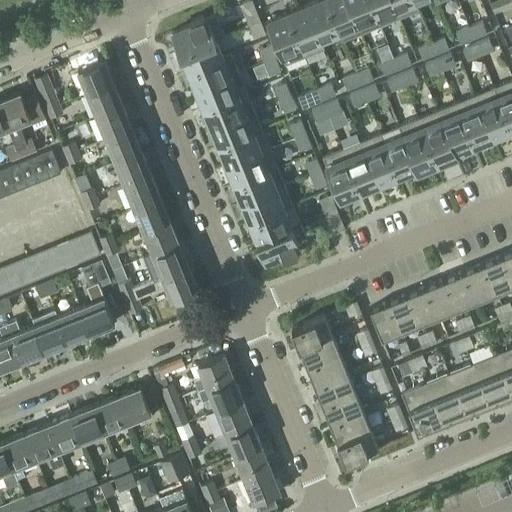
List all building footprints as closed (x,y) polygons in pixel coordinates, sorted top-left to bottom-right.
[(248,24),(260,20),(252,0),(248,0),(240,4),(248,24)] [(317,0),(306,5),(320,39),(321,39),(338,32),(339,31),(325,0),(317,0)] [(325,0),(339,31),(338,32),(341,41),(361,33),(347,0),(325,0)] [(347,0),(361,33),(380,25),(369,0),(347,0)] [(369,0),(380,25),(399,17),(391,0),(369,0)] [(391,0),(399,17),(419,9),(415,0),(414,1),(413,0),(391,0)] [(494,13),(506,8),(502,0),(498,0),(490,3),(494,13)] [(511,0),(502,0),(506,8),(511,5),(511,0)] [(293,10),(287,12),(304,56),(324,48),(321,39),(320,39),(306,5),(293,10)] [(281,15),(267,20),(284,64),(304,56),(287,12),(281,15)] [(214,37),(215,38),(224,34),(215,13),(204,18),(203,15),(189,21),(190,24),(172,31),(180,51),(214,37)] [(254,38),(265,33),(260,20),(248,24),(254,38)] [(469,26),(473,37),(486,32),(482,21),(469,26)] [(460,43),(473,37),(469,26),(456,32),(460,43)] [(431,42),(435,53),(448,47),(444,36),(431,42)] [(222,56),(222,55),(215,38),(214,37),(180,51),(188,70),(222,56)] [(475,43),(480,54),(493,49),(489,38),(475,43)] [(422,58),(435,53),(431,42),(418,47),(422,58)] [(467,59),(480,54),(475,43),(463,48),(467,59)] [(264,61),(275,56),(270,44),(259,48),(264,61)] [(393,57),(398,68),(411,63),(406,51),(393,57)] [(195,89),(239,71),(231,52),(222,55),(222,56),(188,70),(195,89)] [(438,58),(442,70),(455,64),(451,53),(438,58)] [(275,56),(264,61),(269,74),(280,69),(275,56)] [(385,73),(398,68),(393,57),(380,62),(385,73)] [(429,75),(442,70),(438,58),(425,64),(429,75)] [(86,93),(112,83),(102,59),(77,70),(86,93)] [(355,72),(360,84),(373,78),(368,67),(355,72)] [(400,74),(404,85),(417,79),(413,68),(400,74)] [(203,108),(246,90),(239,71),(195,89),(203,108)] [(347,89),(360,84),(355,72),(342,78),(347,89)] [(47,73),(34,78),(46,109),(60,104),(47,73)] [(392,90),(404,85),(400,74),(387,79),(392,90)] [(511,78),(494,86),(493,86),(497,95),(511,129),(511,128),(511,78)] [(279,99),(290,94),(285,81),(274,86),(279,99)] [(317,88),(322,99),(335,94),(331,82),(317,88)] [(112,83),(86,93),(96,117),(122,106),(112,83)] [(362,89),(367,100),(380,95),(375,84),(362,89)] [(493,86),(474,94),(492,137),(505,132),(511,129),(497,95),(493,86)] [(309,104),(322,99),(317,88),(305,93),(309,104)] [(354,105),(367,100),(362,89),(349,94),(354,105)] [(211,127),(254,109),(246,90),(203,108),(211,127)] [(20,93),(0,100),(0,112),(6,128),(7,127),(13,143),(13,144),(18,157),(37,150),(36,149),(31,137),(25,139),(18,123),(29,118),(30,122),(44,117),(35,93),(22,98),(20,93)] [(279,99),(284,112),(296,107),(290,94),(279,99)] [(473,145),(492,137),(474,94),(455,102),(473,145)] [(329,116),(342,110),(337,99),(324,105),(329,116)] [(454,152),(455,152),(473,145),(455,102),(436,109),(454,152)] [(60,104),(46,109),(50,117),(63,112),(60,104)] [(316,121),(329,116),(324,105),(311,110),(316,121)] [(122,106),(96,117),(105,139),(131,129),(122,106)] [(218,146),(262,128),(254,109),(211,127),(218,146)] [(457,156),(455,152),(454,152),(436,109),(417,117),(436,164),(457,156)] [(416,172),(436,164),(417,117),(399,125),(416,168),(415,168),(416,172)] [(295,137),(306,132),(300,119),(289,124),(295,137)] [(399,125),(380,132),(397,176),(403,173),(415,168),(416,168),(399,125)] [(226,164),(269,147),(262,128),(218,146),(226,164)] [(131,129),(105,139),(114,162),(140,152),(131,129)] [(295,137),(300,150),(311,145),(306,132),(295,137)] [(378,183),(397,176),(380,132),(361,140),(378,183)] [(74,140),(61,146),(65,156),(79,150),(74,140)] [(359,191),(378,183),(361,140),(342,148),(359,191)] [(13,144),(5,147),(10,160),(18,157),(13,144)] [(234,183),(277,166),(269,147),(226,164),(234,183)] [(339,199),(359,191),(342,148),(322,156),(339,199)] [(79,150),(65,156),(69,163),(82,158),(79,150)] [(49,179),(61,174),(51,151),(40,155),(49,179)] [(140,152),(114,162),(124,185),(149,175),(140,152)] [(38,184),(49,179),(40,155),(29,160),(38,184)] [(310,174),(321,170),(316,157),(305,161),(310,174)] [(27,188),(38,184),(29,160),(17,164),(27,188)] [(16,193),(27,188),(17,164),(6,169),(16,193)] [(241,202),(285,185),(277,166),(234,183),(241,202)] [(0,185),(5,197),(16,193),(6,169),(0,171),(0,185)] [(321,170),(310,174),(315,187),(326,183),(321,170)] [(149,175),(124,185),(133,209),(159,198),(149,175)] [(241,202),(249,221),(292,204),(285,185),(241,202)] [(89,188),(80,191),(84,202),(97,196),(93,186),(89,188)] [(324,212),(336,207),(331,194),(319,199),(324,212)] [(97,196),(84,202),(87,209),(100,204),(97,196)] [(159,198),(133,209),(142,231),(168,220),(159,198)] [(292,204),(249,221),(257,240),(300,223),(292,204)] [(336,207),(324,212),(333,233),(345,228),(336,207)] [(168,220),(142,231),(151,254),(177,243),(168,220)] [(300,223),(257,240),(265,260),(283,253),(284,256),(299,250),(297,247),(308,243),(300,223)] [(88,259),(99,255),(89,231),(79,236),(88,259)] [(112,232),(99,237),(103,247),(116,242),(112,232)] [(78,264),(88,259),(79,236),(68,240),(78,264)] [(67,268),(78,264),(68,240),(58,244),(67,268)] [(116,242),(103,247),(106,255),(119,250),(116,242)] [(151,254),(143,257),(148,269),(152,279),(152,280),(187,266),(177,243),(151,254)] [(56,272),(67,268),(58,244),(46,249),(56,272)] [(45,277),(56,272),(46,249),(35,253),(45,277)] [(511,276),(511,250),(503,254),(511,276)] [(33,282),(45,277),(35,253),(23,258),(33,282)] [(496,292),(511,284),(511,276),(503,254),(484,262),(496,292)] [(22,286),(33,282),(23,258),(12,263),(22,286)] [(92,301),(79,307),(90,332),(113,323),(99,286),(110,281),(111,281),(101,258),(81,266),(88,285),(86,286),(92,301)] [(477,299),(496,292),(484,262),(465,269),(477,299)] [(10,291),(22,286),(12,263),(1,267),(10,291)] [(134,288),(122,293),(130,312),(142,307),(138,297),(165,287),(170,300),(196,290),(187,266),(152,280),(152,279),(133,286),(134,288)] [(0,295),(10,291),(1,267),(0,267),(0,295)] [(458,307),(477,299),(465,269),(446,277),(458,307)] [(439,315),(458,307),(446,277),(427,285),(439,315)] [(53,278),(43,282),(48,295),(58,291),(53,278)] [(130,278),(118,283),(122,293),(134,288),(133,286),(130,278)] [(43,282),(35,285),(39,295),(40,298),(48,295),(43,282)] [(419,322),(439,315),(427,285),(408,292),(419,322)] [(400,330),(419,322),(408,292),(388,300),(400,330)] [(7,296),(0,299),(0,306),(3,313),(12,309),(7,296)] [(356,300),(345,305),(349,316),(360,311),(356,300)] [(381,338),(400,330),(388,300),(369,308),(381,338)] [(506,316),(511,313),(511,308),(509,302),(502,305),(506,316)] [(499,319),(506,316),(502,305),(494,308),(499,319)] [(79,307),(57,316),(67,341),(90,332),(79,307)] [(299,345),(332,332),(324,313),(291,326),(299,345)] [(462,318),(466,329),(474,326),(470,315),(462,318)] [(57,316),(34,325),(45,350),(67,341),(57,316)] [(503,330),(511,327),(506,316),(499,319),(503,330)] [(459,332),(466,329),(462,318),(455,321),(459,332)] [(16,319),(7,323),(22,359),(45,350),(34,325),(21,330),(16,319)] [(0,330),(3,338),(0,338),(0,368),(22,359),(7,323),(0,325),(0,330)] [(367,328),(356,332),(360,343),(371,338),(367,328)] [(424,333),(428,344),(436,341),(432,330),(424,333)] [(306,365),(339,351),(332,332),(299,345),(306,365)] [(422,347),(428,344),(424,333),(417,336),(422,347)] [(461,338),(465,349),(473,346),(469,334),(461,338)] [(371,338),(360,343),(365,355),(376,350),(371,338)] [(458,352),(465,349),(461,338),(454,341),(458,352)] [(398,344),(403,355),(410,352),(406,341),(398,344)] [(511,394),(511,393),(511,346),(495,353),(511,394)] [(314,384),(347,370),(339,351),(306,365),(314,384)] [(203,375),(193,379),(198,390),(233,376),(223,352),(198,362),(203,375)] [(488,404),(511,394),(495,353),(471,363),(488,404)] [(414,357),(418,368),(426,365),(422,354),(414,357)] [(414,357),(398,363),(402,374),(418,368),(414,357)] [(464,413),(488,404),(471,363),(448,372),(464,413)] [(382,366),(371,370),(376,381),(387,377),(382,366)] [(322,403),(355,390),(347,370),(314,384),(322,403)] [(441,423),(464,413),(448,372),(424,382),(441,423)] [(233,376),(198,390),(202,401),(212,397),(216,408),(242,398),(233,376)] [(387,377),(376,381),(380,392),(391,388),(387,377)] [(174,382),(161,387),(167,404),(180,399),(174,382)] [(417,432),(441,423),(424,382),(401,391),(417,432)] [(140,387),(116,397),(126,422),(150,413),(140,387)] [(329,422),(363,409),(355,390),(322,403),(329,422)] [(116,397),(93,406),(104,431),(126,422),(116,397)] [(242,398),(216,408),(217,409),(226,432),(251,421),(242,398)] [(180,399),(167,404),(170,411),(183,406),(180,399)] [(398,403),(387,408),(391,419),(402,415),(398,403)] [(93,406),(70,415),(81,440),(104,431),(93,406)] [(337,441),(370,428),(363,409),(329,422),(337,441)] [(70,415),(47,424),(58,450),(59,449),(81,440),(70,415)] [(402,415),(391,419),(396,430),(407,426),(402,415)] [(226,432),(216,436),(220,444),(229,440),(235,454),(261,444),(251,421),(226,432)] [(47,424),(25,433),(35,458),(47,454),(53,468),(65,463),(59,449),(58,450),(47,424)] [(370,428),(337,441),(345,460),(378,447),(370,428)] [(25,433),(2,442),(16,479),(17,478),(25,475),(21,464),(35,458),(25,433)] [(194,434),(181,440),(185,450),(198,444),(194,434)] [(163,440),(155,444),(159,457),(168,453),(163,440)] [(2,442),(0,442),(0,472),(1,472),(6,487),(19,482),(17,478),(16,479),(2,442)] [(198,444),(185,450),(188,458),(190,457),(201,452),(198,444)] [(261,444),(235,454),(244,477),(270,466),(261,444)] [(168,479),(189,470),(182,453),(161,461),(168,479)] [(125,456),(115,460),(120,472),(130,468),(125,456)] [(115,460),(107,463),(112,476),(120,472),(115,460)] [(270,466),(244,477),(254,501),(272,493),(280,490),(270,466)] [(79,473),(69,477),(74,491),(84,487),(79,473)] [(127,488),(137,484),(132,473),(122,477),(127,488)] [(69,477),(61,480),(66,494),(74,491),(69,477)] [(119,492),(127,488),(122,477),(114,480),(119,492)] [(213,481),(201,486),(204,494),(216,490),(213,481)] [(161,509),(162,511),(190,511),(181,488),(159,497),(164,508),(161,509)] [(216,490),(204,494),(207,502),(219,497),(216,490)] [(81,507),(91,503),(86,491),(76,495),(81,507)] [(24,496),(23,496),(29,509),(38,505),(33,492),(24,496)] [(254,501),(259,511),(277,504),(272,493),(254,501)] [(73,510),(81,507),(76,495),(68,498),(73,510)] [(12,500),(0,505),(0,511),(21,511),(29,509),(23,496),(12,500)]
